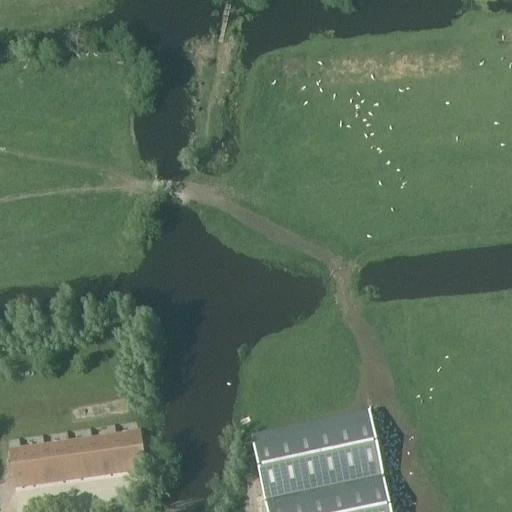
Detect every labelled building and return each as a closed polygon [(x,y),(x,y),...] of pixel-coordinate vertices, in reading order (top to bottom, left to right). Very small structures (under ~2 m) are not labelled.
[(264,511),(387,511),(369,421),(251,446),(264,511)] [(140,436),(115,439),(121,480),(146,477),(140,436)] [(106,441),(90,443),(96,483),(104,482),(121,480),(115,439),(106,441)] [(90,443),(67,446),(73,487),(96,483),(90,443)] [(54,448),(43,450),(49,490),(73,487),(67,446),(54,448)] [(43,450),(19,453),(25,494),(49,490),(43,450)]
